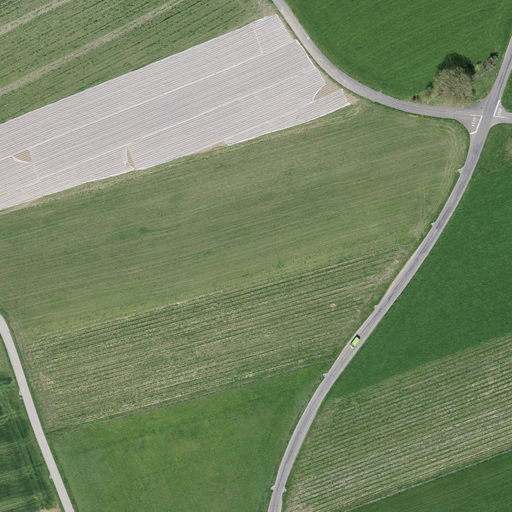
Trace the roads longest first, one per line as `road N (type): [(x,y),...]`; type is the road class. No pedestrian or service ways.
road 1 (tertiary): [(273,511),(313,405),(438,227),(487,116)]
road 2 (unclassified): [(278,0),(317,55),(361,90),(423,110),(487,116)]
road 3 (unclassified): [(0,323),(67,511)]
